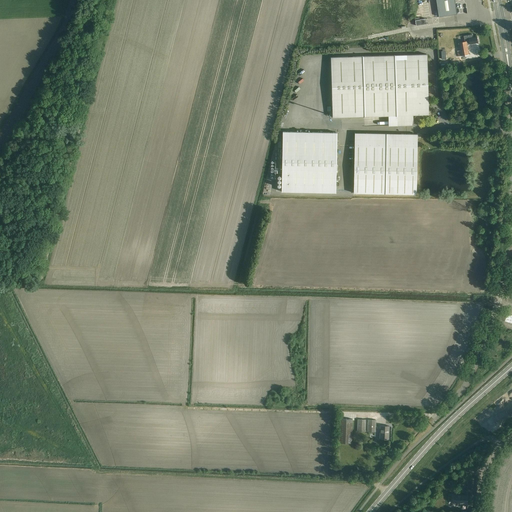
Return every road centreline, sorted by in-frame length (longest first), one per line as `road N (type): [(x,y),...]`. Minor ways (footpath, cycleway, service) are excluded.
road 1 (secondary): [(370,511),(511,364)]
road 2 (unclassified): [(433,422),(470,377),(511,249)]
